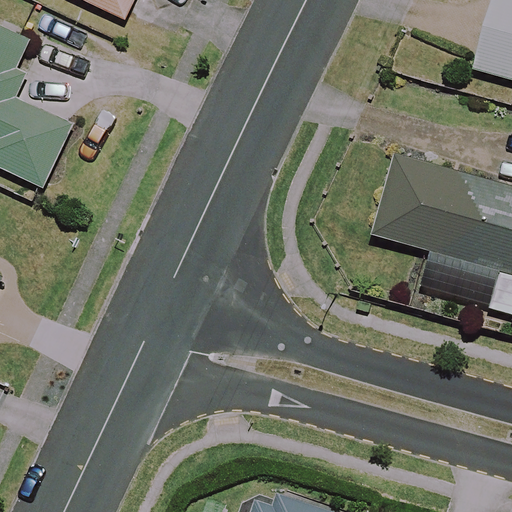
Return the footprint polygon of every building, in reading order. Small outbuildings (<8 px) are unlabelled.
[(72,0),(129,26),(141,0),(72,0)] [(511,0),(494,0),(474,74),(511,84),(511,0)] [(0,172),(43,193),(73,130),(13,101),(38,49),(0,30),(0,172)] [(511,190),(396,160),(375,241),(493,272),(481,316),(511,323),(511,190)] [(244,494),(237,511),(314,511),(283,501),(281,507),(244,494)]
